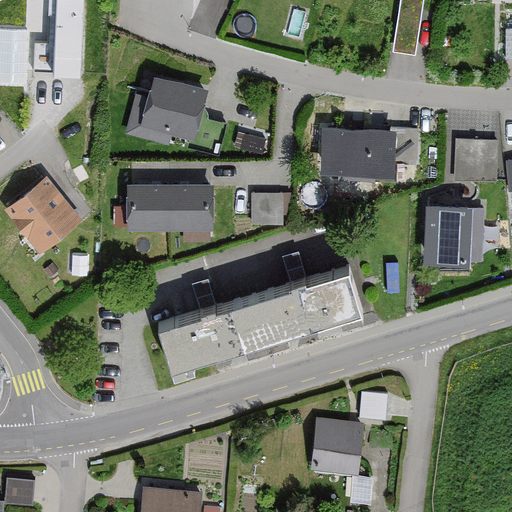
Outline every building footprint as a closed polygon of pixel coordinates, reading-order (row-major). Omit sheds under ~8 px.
[(81,0),(58,0),(56,64),(79,65),(81,0)] [(404,0),(397,53),(419,56),(426,0),(404,0)] [(197,11),(195,29),(218,31),(219,13),(197,11)] [(25,29),(0,28),(0,77),(23,78),(25,29)] [(212,88),(157,75),(152,96),(137,93),(127,136),(171,147),(174,135),(200,141),(212,88)] [(322,161),(336,171),(401,172),(401,166),(419,166),(420,130),(323,128),(322,161)] [(498,183),(500,143),(457,141),(455,181),(498,183)] [(83,219),(47,176),(4,212),(29,242),(32,238),(44,252),(83,219)] [(218,187),(202,188),(202,181),(131,182),(132,231),(219,230),(218,187)] [(285,193),(253,194),(254,227),(286,225),(285,193)] [(477,203),(429,202),(429,262),(476,263),(477,203)] [(373,309),(360,266),(317,279),(316,276),(303,280),(304,284),(226,308),(225,305),(211,309),(212,312),(169,326),(182,369),(373,309)] [(390,394),(363,392),(362,415),(389,416),(390,394)] [(360,473),(365,424),(320,419),(315,469),(360,473)] [(37,479),(12,477),(11,504),(35,506),(37,479)] [(202,511),(205,492),(145,487),(142,511),(202,511)]
